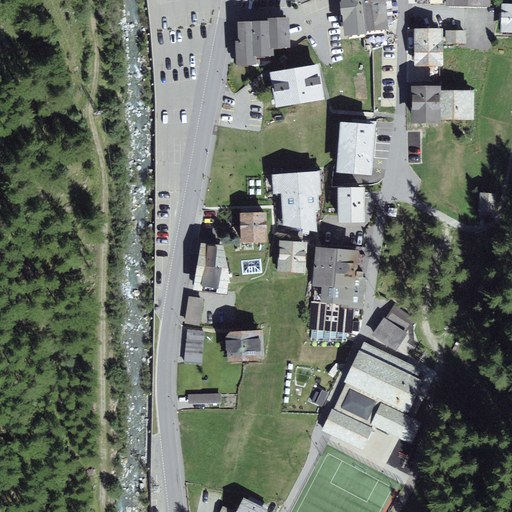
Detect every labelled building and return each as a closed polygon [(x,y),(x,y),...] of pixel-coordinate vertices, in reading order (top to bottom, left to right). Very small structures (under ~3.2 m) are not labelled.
[(348,0),(352,35),(395,30),(392,0),(348,0)] [(511,5),(503,5),(502,31),(511,31),(511,5)] [(274,21),(243,22),(243,41),(240,41),(240,65),(257,64),(257,56),(276,56),(276,49),(294,48),(294,18),(274,19),(274,21)] [(445,30),(416,31),(416,67),(445,67),(445,45),(465,44),(465,33),(445,33),(445,30)] [(324,66),(274,73),(279,107),(329,100),(324,69),(324,66)] [(442,89),(412,90),(413,126),(442,126),(442,123),(442,94),(442,89)] [(473,94),(442,94),(442,123),(474,123),(473,94)] [(374,123),(341,120),(337,169),(370,171),(374,123)] [(323,173),(276,176),(277,195),(285,194),(287,225),(321,233),(319,211),(323,211),(322,195),(324,195),(323,173)] [(365,185),(338,185),(337,219),(365,219),(365,185)] [(495,193),(480,192),(479,211),(494,212),(495,193)] [(270,213),(244,213),(244,242),(270,241),(270,213)] [(283,241),(281,272),(308,273),(310,243),(283,241)] [(228,246),(206,242),(199,286),(231,291),(234,268),(228,246)] [(362,252),(321,247),(317,285),(328,286),(326,304),(342,305),(365,308),(368,280),(359,279),(362,252)] [(204,299),(191,297),(186,324),(200,327),(204,299)] [(326,304),(310,302),(307,331),(350,336),(353,310),(342,308),(342,305),(326,304)] [(388,318),(386,317),(379,328),(374,336),(399,351),(411,332),(408,330),(415,318),(396,306),(388,318)] [(236,331),(231,337),(232,361),(269,360),(268,330),(236,331)] [(205,333),(188,332),(184,363),(202,365),(205,333)] [(423,380),(362,351),(347,382),(408,411),(423,380)] [(221,394),(189,395),(189,403),(222,402),(221,394)] [(421,424),(382,404),(372,424),(411,444),(421,424)] [(334,410),(324,431),(362,450),(373,429),(334,410)] [(270,511),(271,510),(246,498),(239,511),(270,511)]
